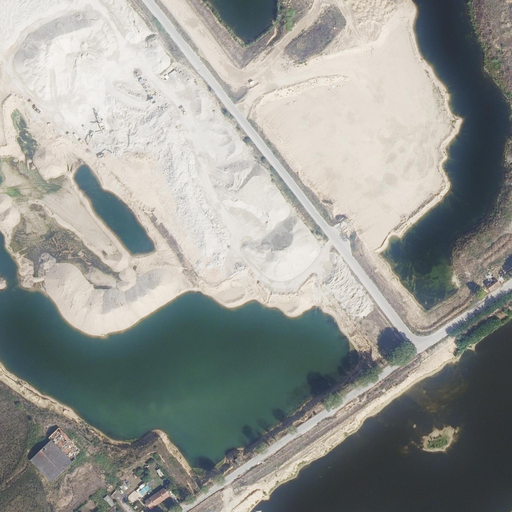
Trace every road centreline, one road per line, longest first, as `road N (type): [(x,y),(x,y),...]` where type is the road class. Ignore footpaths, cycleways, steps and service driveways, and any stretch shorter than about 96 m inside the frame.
road 1 (track): [(419,348),(146,0)]
road 2 (unclassified): [(180,511),(511,280)]
road 3 (unknown): [(336,242),(398,163),(380,67),(340,0)]
road 4 (track): [(0,247),(182,45)]
